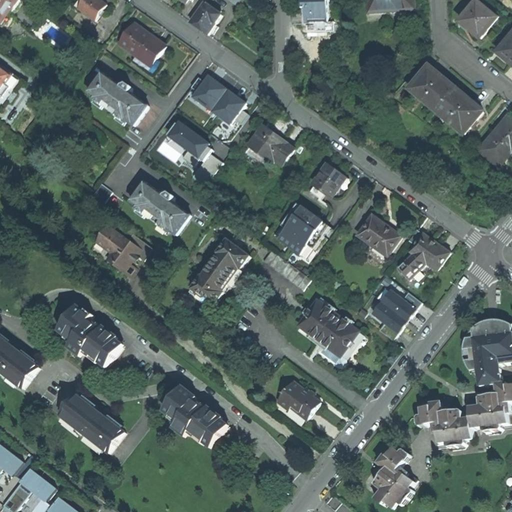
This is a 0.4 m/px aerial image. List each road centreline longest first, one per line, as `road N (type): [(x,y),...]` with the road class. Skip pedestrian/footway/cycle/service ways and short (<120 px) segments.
road 1 (residential): [(492,256),(297,511)]
road 2 (residential): [(492,256),(284,99)]
road 3 (residential): [(284,99),(142,0)]
road 4 (residential): [(437,0),(445,44),(511,96)]
